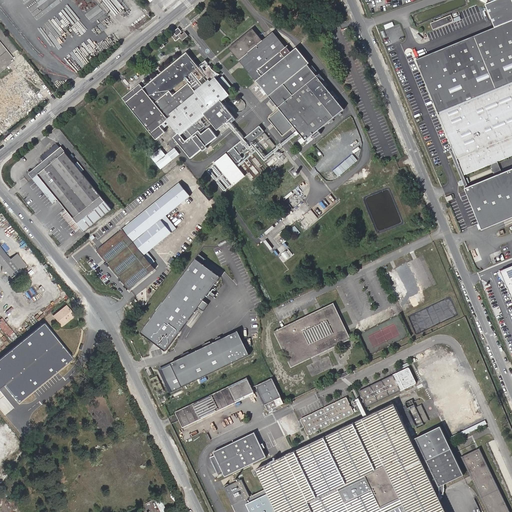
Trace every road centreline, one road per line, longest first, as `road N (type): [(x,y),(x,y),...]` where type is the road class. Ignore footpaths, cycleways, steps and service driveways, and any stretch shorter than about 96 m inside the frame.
road 1 (unclassified): [(351,0),(511,389)]
road 2 (unclassified): [(199,511),(108,325),(0,188)]
road 3 (tertiary): [(191,0),(0,156)]
road 4 (unknown): [(362,26),(402,10),(412,34),(425,41),(481,18)]
